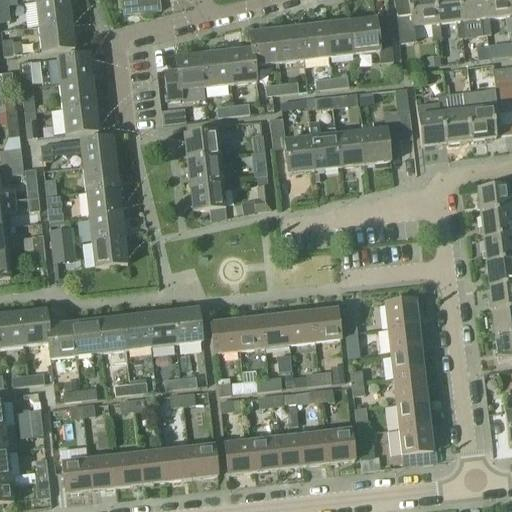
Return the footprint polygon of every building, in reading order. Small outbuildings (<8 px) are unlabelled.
[(138,0),(139,1),(122,3),(124,17),(160,13),(158,0),(138,0)] [(409,17),(395,19),(398,50),(413,48),(411,30),(414,30),(433,28),(436,28),(432,0),(407,0),(409,17)] [(432,0),(436,28),(433,28),(435,44),(442,43),(440,27),(456,25),(460,24),(457,0),(432,0)] [(457,0),(460,24),(456,25),(458,41),(483,38),(481,22),(485,21),(482,0),(457,0)] [(482,0),(485,21),(481,22),(483,38),(492,38),(490,21),(505,19),(510,18),(507,0),(482,0)] [(72,26),(69,1),(36,5),(39,30),(72,26)] [(0,25),(9,24),(7,8),(0,8),(0,25)] [(379,66),(392,64),(388,29),(376,30),(376,22),(350,25),(354,59),(378,56),(379,66)] [(354,59),(350,25),(326,28),(329,61),(354,59)] [(75,52),(72,26),(39,30),(42,56),(75,52)] [(301,31),(305,64),(329,61),(326,28),(301,31)] [(280,67),(305,64),(301,31),(276,33),(280,67)] [(250,36),(252,52),(254,70),(255,70),(280,67),(276,33),(250,36)] [(3,60),(13,59),(12,42),(1,44),(3,60)] [(498,47),(486,48),(487,50),(488,62),(500,60),(498,47)] [(487,50),(476,51),(478,63),(488,62),(487,50)] [(256,85),(255,70),(254,70),(252,52),(227,55),(231,88),(256,85)] [(206,91),(231,88),(227,55),(202,58),(206,91)] [(439,57),(426,59),(426,67),(427,69),(441,68),(440,65),(439,57)] [(180,93),(206,91),(202,58),(176,61),(178,73),(165,74),(169,104),(181,102),(180,93)] [(60,88),(92,84),(89,59),(57,63),(60,88)] [(21,92),(32,91),(29,65),(18,66),(21,92)] [(494,82),(511,80),(511,69),(493,71),(494,82)] [(2,90),(13,89),(11,76),(1,77),(2,90)] [(346,80),(332,82),(333,92),(347,90),(346,80)] [(496,93),(511,91),(511,80),(494,82),(496,93)] [(315,94),(333,92),(332,82),(314,83),(315,94)] [(63,113),(95,109),(92,84),(60,88),(63,113)] [(282,87),(283,98),(298,96),(296,86),(282,87)] [(266,100),(283,98),(282,87),(264,89),(266,100)] [(33,106),(32,91),(21,92),(23,108),(33,106)] [(497,105),(511,103),(511,91),(496,93),(497,105)] [(494,93),(470,96),(472,112),(466,113),(469,143),(494,141),(491,110),(495,110),(494,93)] [(359,107),(371,106),(370,96),(358,98),(359,107)] [(472,112),(470,96),(462,97),(464,114),(447,116),(442,116),(445,146),(469,143),(466,113),(472,112)] [(346,99),(331,100),(332,111),(347,109),(346,99)] [(438,106),(416,109),(417,119),(420,149),(421,149),(445,146),(442,116),(447,116),(445,99),(437,100),(438,106)] [(332,111),(331,100),(314,102),(315,112),(332,111)] [(498,116),(511,114),(511,103),(497,105),(498,116)] [(233,109),(234,119),(249,118),(248,107),(233,109)] [(98,134),(95,109),(63,113),(66,138),(98,134)] [(217,121),(234,119),(233,109),(216,111),(217,121)] [(184,125),(183,112),(171,114),(173,127),(175,126),(184,125)] [(408,113),(396,115),(400,144),(411,143),(408,113)] [(7,128),(17,126),(15,114),(5,115),(7,128)] [(499,127),(511,125),(511,114),(498,116),(499,127)] [(400,144),(396,115),(383,116),(385,133),(360,135),(364,169),(390,166),(387,146),(400,144)] [(34,116),(24,117),(25,126),(27,142),(37,141),(35,125),(34,116)] [(288,177),(314,174),(310,141),(286,144),(283,122),(270,124),(273,155),(285,153),(288,177)] [(511,136),(511,125),(499,127),(500,138),(511,136)] [(18,139),(17,126),(7,128),(8,140),(18,139)] [(339,172),(335,138),(321,140),(320,130),(310,131),(311,141),(310,141),(314,174),(339,172)] [(187,164),(220,160),(217,135),(185,138),(187,164)] [(339,172),(364,169),(360,135),(335,138),(339,172)] [(253,157),(263,155),(262,139),(251,140),(253,157)] [(83,170),(117,166),(114,141),(81,144),(83,170)] [(41,165),(52,164),(50,148),(39,149),(41,165)] [(0,156),(1,167),(22,165),(21,152),(0,154),(0,156)] [(265,171),(263,155),(253,157),(255,172),(265,171)] [(190,189),(223,186),(220,160),(187,164),(190,189)] [(24,178),(22,165),(1,167),(2,180),(24,178)] [(86,196),(120,192),(117,166),(83,170),(86,196)] [(45,201),(56,200),(54,183),(44,184),(45,201)] [(0,206),(15,205),(14,193),(1,195),(0,186),(0,206)] [(226,211),(223,186),(190,189),(193,215),(226,211)] [(511,213),(511,217),(511,216),(511,208),(508,187),(477,191),(480,216),(511,213)] [(27,203),(37,202),(36,189),(26,190),(27,203)] [(257,191),(258,202),(253,203),(254,215),(270,213),(267,190),(257,191)] [(89,220),(122,216),(120,192),(86,196),(89,220)] [(58,215),(56,200),(45,201),(47,216),(58,215)] [(39,214),(37,202),(27,203),(28,215),(39,214)] [(0,231),(5,231),(10,230),(9,216),(16,215),(15,205),(0,206),(0,231)] [(511,237),(511,221),(511,217),(511,213),(480,216),(483,241),(511,237)] [(92,246),(125,243),(122,216),(89,220),(92,246)] [(51,250),(61,249),(60,233),(49,234),(51,250)] [(511,262),(511,237),(483,241),(486,266),(511,262)] [(33,252),(43,251),(42,239),(31,240),(33,252)] [(128,268),(125,243),(92,246),(95,271),(128,268)] [(61,249),(51,250),(53,266),(63,265),(61,249)] [(43,251),(33,252),(34,265),(44,264),(43,251)] [(0,282),(10,281),(8,255),(0,255),(0,282)] [(511,287),(511,262),(486,266),(489,290),(511,287)] [(511,287),(489,290),(492,315),(511,312),(511,287)] [(384,306),(387,332),(418,328),(415,303),(384,306)] [(337,312),(311,315),(315,346),(341,343),(337,312)] [(511,337),(511,312),(492,315),(495,339),(511,337)] [(199,313),(173,316),(176,348),(202,345),(199,313)] [(47,330),(48,330),(46,314),(20,317),(24,349),(49,346),(47,330)] [(315,346),(311,315),(286,317),(290,348),(315,346)] [(147,319),(151,351),(176,348),(173,316),(147,319)] [(0,351),(24,349),(20,317),(0,319),(0,351)] [(264,351),(290,348),(286,317),(261,320),(264,351)] [(126,354),(151,351),(147,319),(123,321),(126,354)] [(239,354),(264,351),(261,320),(236,323),(239,354)] [(102,357),(126,354),(123,321),(98,324),(102,357)] [(239,354),(236,323),(210,326),(213,357),(239,354)] [(72,327),(76,360),(102,357),(98,324),(72,327)] [(343,326),(345,337),(356,336),(355,324),(343,326)] [(49,346),(50,363),(76,360),(72,327),(48,330),(47,330),(49,346)] [(387,332),(390,357),(421,353),(418,328),(387,332)] [(356,336),(345,337),(346,350),(358,349),(356,336)] [(511,337),(495,339),(498,365),(511,363),(511,337)] [(390,357),(393,382),(424,378),(421,353),(390,357)] [(344,384),(342,369),(330,370),(332,386),(344,384)] [(349,375),(351,387),(362,386),(361,374),(349,375)] [(318,377),(319,388),(331,387),(330,376),(318,377)] [(27,379),(28,389),(43,387),(42,377),(27,379)] [(306,390),(319,388),(318,377),(305,379),(306,390)] [(284,390),(293,389),(292,378),(283,379),(284,390)] [(424,378),(393,382),(396,407),(427,403),(424,378)] [(12,391),(28,389),(27,379),(10,380),(12,391)] [(195,381),(180,382),(181,392),(196,390),(195,381)] [(268,383),(269,394),(281,392),(280,381),(268,383)] [(181,392),(180,382),(163,384),(164,394),(181,392)] [(63,385),(64,392),(76,391),(75,383),(63,385)] [(256,395),(269,394),(268,383),(255,384),(256,395)] [(145,386),(130,388),(131,398),(146,396),(145,386)] [(362,386),(351,387),(352,400),(363,399),(362,386)] [(216,389),(217,400),(231,398),(230,387),(229,387),(216,389)] [(131,398),(130,388),(113,390),(114,400),(131,398)] [(95,392),(80,394),(81,403),(96,402),(95,392)] [(331,393),(320,394),(322,405),(333,404),(331,393)] [(81,403),(80,394),(63,396),(64,405),(81,403)] [(309,407),(322,405),(320,394),(308,396),(309,407)] [(193,397),(182,398),(183,410),(194,408),(193,397)] [(183,410),(182,398),(169,400),(170,411),(183,410)] [(281,399),(270,400),(272,411),(282,410),(281,399)] [(272,411),(270,400),(257,401),(258,412),(272,411)] [(143,403),(132,404),(133,415),(144,414),(143,403)] [(220,416),(240,414),(239,403),(218,406),(220,416)] [(396,407),(399,432),(429,428),(427,403),(396,407)] [(133,415),(132,404),(119,406),(120,417),(133,415)] [(93,409),(82,410),(83,421),(94,420),(93,409)] [(83,421),(82,410),(69,411),(70,422),(83,421)] [(30,427),(41,426),(39,413),(29,414),(30,427)] [(355,425),(356,437),(368,436),(366,424),(355,425)] [(42,438),(41,426),(30,427),(32,439),(42,438)] [(429,428),(399,432),(402,458),(433,454),(429,428)] [(0,456),(8,455),(5,430),(0,430),(0,456)] [(351,433),(325,436),(329,467),(354,464),(351,433)] [(304,469),(329,467),(325,436),(300,439),(304,469)] [(368,436),(356,437),(358,450),(369,448),(368,436)] [(279,472),(304,469),(300,439),(275,442),(279,472)] [(254,475),(279,472),(275,442),(250,445),(254,475)] [(254,475),(250,445),(225,447),(228,478),(254,475)] [(213,449),(188,452),(191,482),(217,479),(213,449)] [(372,449),(358,451),(359,463),(373,461),(372,449)] [(166,485),(191,482),(188,452),(163,454),(166,485)] [(166,485),(163,454),(138,457),(141,488),(166,485)] [(0,481),(11,480),(8,455),(0,456),(0,481)] [(141,488),(138,457),(113,460),(116,491),(141,488)] [(116,491),(113,460),(88,463),(91,493),(116,491)] [(37,477),(47,476),(45,463),(36,464),(37,477)] [(91,493),(88,463),(62,466),(66,496),(91,493)] [(0,481),(0,506),(14,505),(12,488),(35,486),(37,503),(50,501),(47,476),(37,477),(11,480),(0,481)]
